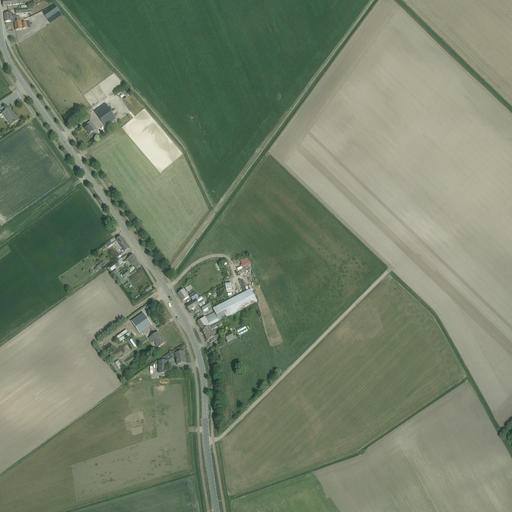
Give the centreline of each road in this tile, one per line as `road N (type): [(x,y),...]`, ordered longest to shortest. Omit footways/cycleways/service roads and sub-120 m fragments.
road 1 (tertiary): [(215,511),(203,380),(189,330),(0,40)]
road 2 (track): [(205,442),(221,437),(388,270)]
road 3 (track): [(282,116),(158,278)]
